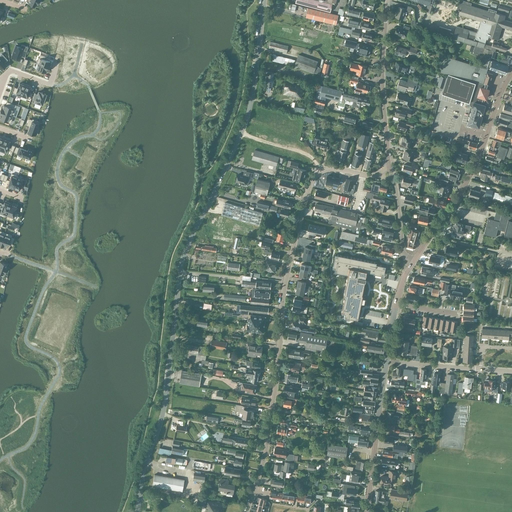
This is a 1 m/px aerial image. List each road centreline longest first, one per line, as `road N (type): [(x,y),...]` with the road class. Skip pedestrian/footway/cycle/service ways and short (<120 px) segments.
road 1 (residential): [(138,511),(164,408),(182,259),(246,120),(264,0)]
road 2 (residential): [(272,410),(283,293),(310,183),(328,169),(391,173)]
road 3 (tertiary): [(413,261),(460,194),(511,73)]
road 4 (residential): [(391,173),(383,94),(387,0)]
